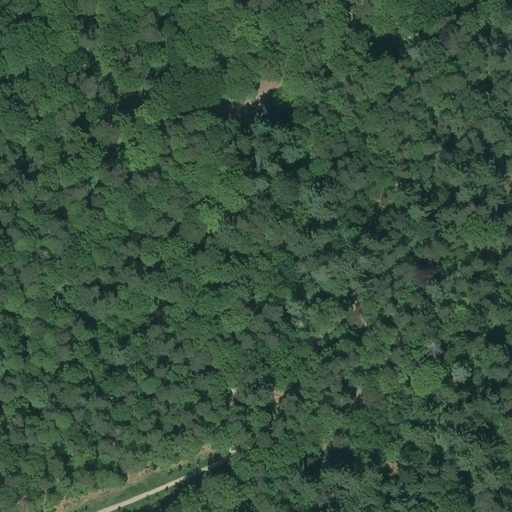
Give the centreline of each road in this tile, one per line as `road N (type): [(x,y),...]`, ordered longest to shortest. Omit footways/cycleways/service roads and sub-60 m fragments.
road 1 (track): [(216,100),(234,457)]
road 2 (unclassified): [(0,190),(202,111),(283,0)]
road 3 (track): [(216,100),(233,108),(511,6)]
road 4 (track): [(234,457),(511,338)]
road 5 (track): [(234,457),(106,511)]
